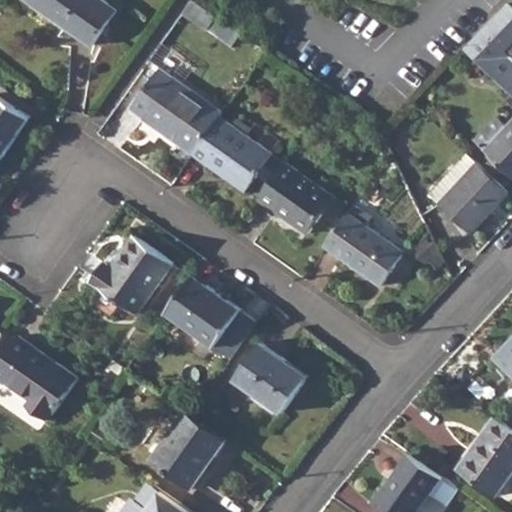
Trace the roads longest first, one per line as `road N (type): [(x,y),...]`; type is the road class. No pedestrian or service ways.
road 1 (residential): [(400,375),(96,166),(34,249)]
road 2 (residential): [(288,511),(400,375)]
road 3 (residential): [(400,375),(511,256)]
